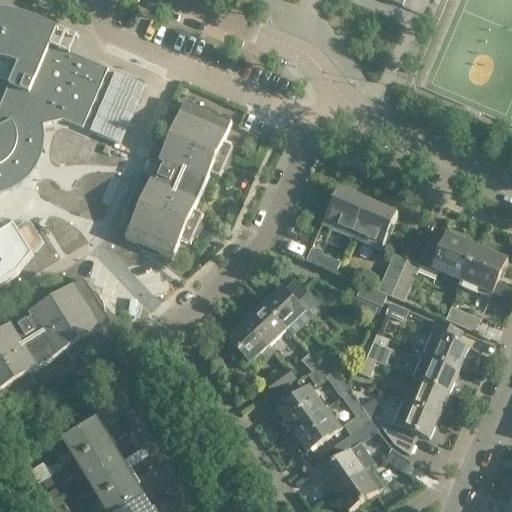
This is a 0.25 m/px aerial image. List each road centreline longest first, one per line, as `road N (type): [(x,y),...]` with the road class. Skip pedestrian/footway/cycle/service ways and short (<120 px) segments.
road 1 (residential): [(175,329),(264,243),(321,113),(342,98)]
road 2 (unclassified): [(342,98),(307,55),(178,0)]
road 3 (residential): [(511,184),(382,129),(342,98)]
road 4 (residential): [(453,511),(511,377)]
road 5 (residential): [(197,511),(130,399)]
